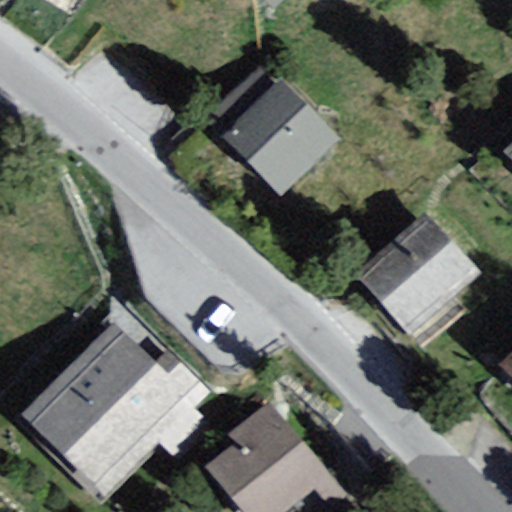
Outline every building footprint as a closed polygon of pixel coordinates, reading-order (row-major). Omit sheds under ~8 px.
[(262,0),(271,9),(281,0),(262,0)] [(340,141),(269,66),(209,123),(280,197),(340,141)] [(428,208),(352,271),(404,334),(481,271),(428,208)] [(157,362),(114,319),(21,414),(102,494),(205,390),(167,352),(157,362)] [(511,341),(492,362),(511,382),(511,341)] [(352,489),(269,396),(226,434),(231,440),(203,465),(244,511),(287,511),(316,487),(333,506),(352,489)]
